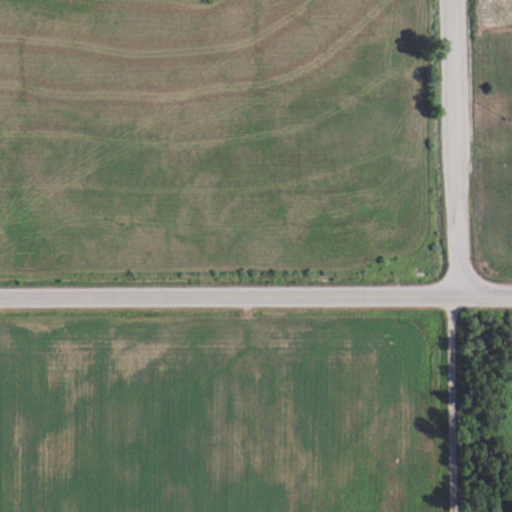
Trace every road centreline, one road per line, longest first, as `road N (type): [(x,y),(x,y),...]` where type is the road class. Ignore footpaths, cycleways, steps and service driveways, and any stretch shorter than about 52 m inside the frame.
road 1 (residential): [(0,298),(511,297)]
road 2 (residential): [(461,298),(452,0)]
